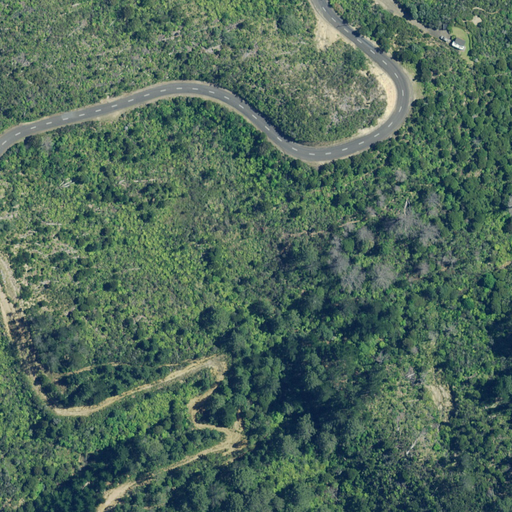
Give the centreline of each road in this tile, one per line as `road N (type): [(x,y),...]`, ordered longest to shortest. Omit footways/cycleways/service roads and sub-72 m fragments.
road 1 (tertiary): [(0,147),(34,127),(179,88),(227,97),(303,152),(362,142),(395,117),(402,87),(319,0)]
road 2 (track): [(0,282),(39,342),(89,364),(196,363),(213,376),(204,411),(236,449),(233,460),(167,504),(121,511)]
